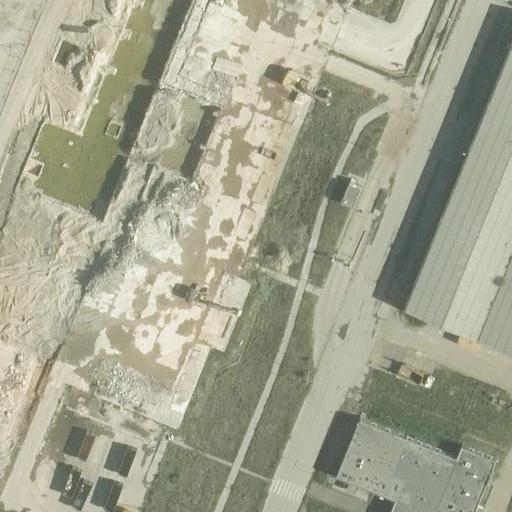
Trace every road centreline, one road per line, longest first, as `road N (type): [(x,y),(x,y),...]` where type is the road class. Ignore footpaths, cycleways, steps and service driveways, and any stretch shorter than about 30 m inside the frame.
road 1 (unknown): [(475,0),(354,325),(272,511)]
road 2 (unknown): [(57,0),(0,142)]
